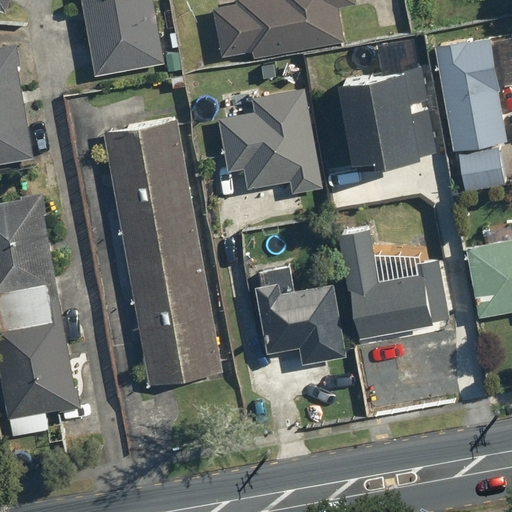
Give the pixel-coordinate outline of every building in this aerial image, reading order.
[(81,0),(95,74),(162,63),(150,0),(81,0)] [(252,48),(254,56),(343,40),(338,5),(354,2),(353,0),(235,0),(236,3),(213,7),(221,54),(252,48)] [(456,148),(464,191),(503,184),(496,142),(504,140),(495,88),(499,88),(489,34),(434,44),(452,149),(456,148)] [(0,162),(32,157),(15,65),(17,64),(14,43),(0,45),(0,162)] [(165,49),(167,59),(178,58),(176,47),(165,49)] [(167,62),(168,75),(180,73),(178,61),(167,62)] [(403,161),(434,155),(416,66),(386,72),(403,161)] [(170,78),(171,88),(183,86),(182,77),(170,78)] [(234,85),(240,127),(279,121),(272,79),(234,85)] [(125,257),(199,245),(176,118),(102,131),(125,257)] [(218,135),(226,190),(256,185),(247,131),(218,135)] [(448,227),(434,155),(403,161),(417,234),(448,227)] [(453,193),(455,206),(464,205),(462,191),(453,193)] [(40,195),(0,201),(0,310),(59,300),(40,195)] [(348,286),(357,338),(430,325),(429,320),(447,317),(436,260),(419,262),(421,274),(377,282),(366,225),(335,230),(346,287),(348,286)] [(511,237),(465,246),(477,315),(511,309),(511,237)] [(199,245),(125,257),(148,384),(221,371),(199,245)] [(297,345),(299,362),(343,354),(332,282),(278,292),(276,281),(254,285),(264,351),(297,345)] [(59,300),(0,310),(0,327),(0,330),(0,372),(8,417),(78,405),(59,300)]
